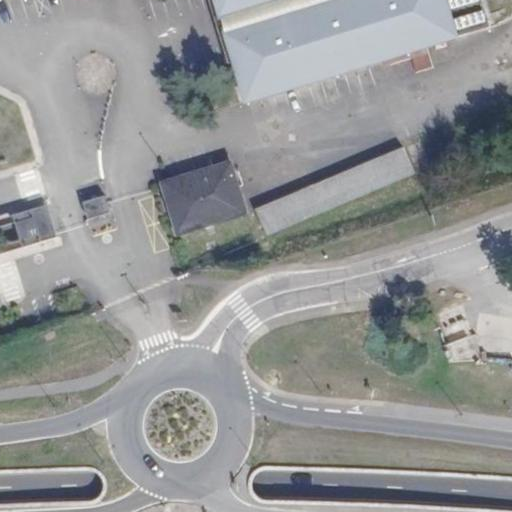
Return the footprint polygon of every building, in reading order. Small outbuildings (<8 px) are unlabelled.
[(213,0),(246,110),(458,45),(443,0),(213,0)] [(483,0),(452,0),(463,31),(491,21),(483,0)] [(267,242),(414,179),(400,153),(255,217),(267,242)] [(178,235),(245,214),(231,164),(163,185),(178,235)] [(106,194),(84,199),(90,217),(111,212),(106,194)] [(48,206),(0,219),(0,253),(57,236),(48,206)]
